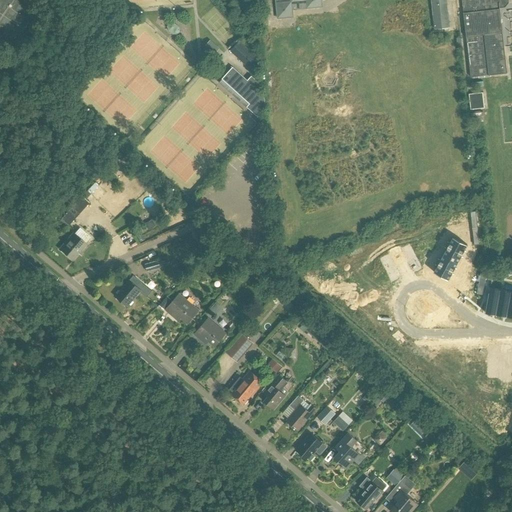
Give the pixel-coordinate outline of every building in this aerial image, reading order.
[(0,0),(0,6),(4,9),(10,0),(0,0)] [(275,0),(277,19),(292,17),(292,10),(322,7),(321,0),(275,0)] [(431,0),(435,30),(449,28),(446,0),(431,0)] [(461,0),(470,78),(507,74),(505,57),(500,58),(500,55),(503,55),(500,34),(502,34),(499,7),(504,6),(507,3),(506,0),(461,0)] [(220,49),(210,41),(206,45),(205,46),(215,55),(220,49)] [(249,66),(257,57),(239,41),(231,50),(249,66)] [(221,79),(249,104),(246,107),(256,116),(261,111),(262,109),(263,107),(264,105),(265,101),(264,99),(263,96),(261,93),(259,91),(263,87),(251,76),(247,81),(232,67),(221,79)] [(468,94),(470,109),(484,108),(483,93),(468,94)] [(62,219),(69,225),(90,203),(82,196),(62,219)] [(152,220),(146,223),(149,230),(156,226),(152,220)] [(207,227),(195,234),(195,235),(200,245),(204,243),(202,240),(211,236),(208,229),(208,228),(207,227)] [(448,242),(466,252),(472,242),(453,232),(448,242)] [(60,249),(72,259),(77,253),(82,258),(91,248),(85,244),(86,243),(73,233),(60,249)] [(448,242),(443,252),(461,261),(466,252),(448,242)] [(438,261),(456,271),(461,261),(443,252),(438,261)] [(451,281),(456,271),(438,261),(433,271),(451,281)] [(144,265),(146,272),(160,268),(158,262),(144,265)] [(116,296),(127,306),(139,292),(146,298),(151,292),(133,277),(130,281),(129,280),(116,296)] [(485,313),(496,315),(500,294),(489,292),(485,313)] [(165,311),(175,319),(178,316),(188,324),(199,311),(179,294),(165,311)] [(496,315),(507,317),(510,298),(510,296),(508,296),(500,294),(496,315)] [(159,306),(164,310),(172,301),(167,297),(159,306)] [(216,303),(223,311),(231,305),(224,297),(216,303)] [(308,319),(300,328),(304,332),(306,330),(312,324),(314,322),(309,318),(308,319)] [(194,336),(202,343),(205,340),(214,347),(226,334),(208,319),(194,336)] [(264,340),(270,332),(265,328),(259,337),(264,340)] [(248,331),(244,337),(241,335),(232,348),(244,356),(257,336),(248,331)] [(325,335),(319,342),(330,353),(337,346),(338,344),(333,340),(326,334),(325,335)] [(279,355),(273,363),(279,367),(285,359),(279,355)] [(240,377),(229,389),(233,393),(232,395),(243,404),(255,390),(256,391),(263,383),(250,372),(243,379),(240,377)] [(263,393),(268,397),(264,401),(273,410),(285,396),(287,393),(287,391),(283,388),(287,383),(278,375),(263,393)] [(391,395),(386,392),(380,399),(384,403),(391,395)] [(287,420),(298,430),(316,409),(311,405),(307,410),(300,404),(304,400),(299,396),(290,406),(295,410),(287,420)] [(335,414),(327,406),(317,417),(325,425),(335,414)] [(334,422),(343,431),(349,426),(340,416),(334,422)] [(415,430),(421,424),(416,419),(410,425),(415,430)] [(296,450),(308,460),(308,459),(310,461),(314,456),(313,454),(322,443),(310,433),(296,450)] [(333,458),(346,469),(353,461),(358,465),(363,459),(351,448),(356,441),(351,436),(347,433),(335,448),(339,452),(333,458)] [(389,476),(398,484),(403,478),(394,470),(389,476)] [(391,511),(410,511),(418,504),(407,494),(410,490),(416,484),(406,476),(393,490),(398,494),(395,498),(399,501),(391,511)] [(356,500),(366,509),(375,498),(375,497),(378,493),(382,496),(386,492),(378,484),(374,479),(371,482),(367,478),(360,486),(365,490),(356,500)]
